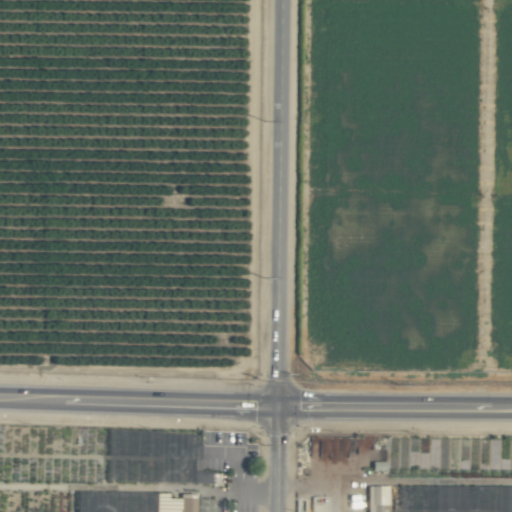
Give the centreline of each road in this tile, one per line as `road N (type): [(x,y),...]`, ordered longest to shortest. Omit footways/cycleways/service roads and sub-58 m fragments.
road 1 (tertiary): [(274,404),(278,0)]
road 2 (primary): [(274,404),(0,395)]
road 3 (primary): [(511,406),(274,404)]
